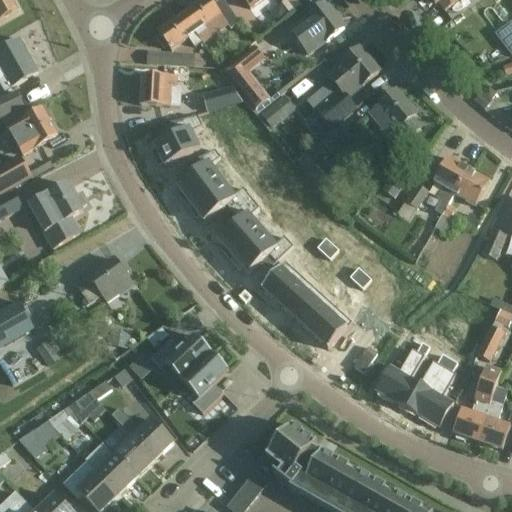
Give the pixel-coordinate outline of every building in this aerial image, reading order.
[(0,0),(0,24),(18,14),(10,0),(0,0)] [(205,0),(184,15),(205,46),(228,28),(230,31),(239,24),(222,0),(215,6),(210,0),(205,0)] [(243,0),(250,11),(265,0),(243,0)] [(430,0),(435,7),(438,4),(445,13),(458,3),(456,0),(430,0)] [(326,5),(291,31),(309,56),(345,30),(326,5)] [(184,15),(158,33),(161,38),(158,40),(165,51),(169,48),(171,52),(189,40),(195,50),(204,43),(184,15)] [(511,56),(511,25),(511,24),(496,36),(511,56)] [(0,80),(0,85),(5,94),(37,76),(17,41),(0,50),(0,72),(2,71),(5,77),(0,80)] [(255,113),(270,102),(248,73),(263,62),(253,50),(224,73),(255,113)] [(355,111),(348,102),(380,73),(360,50),(327,80),(331,83),(308,102),(332,131),(355,111)] [(188,70),(194,70),(195,56),(163,54),(163,68),(188,70)] [(212,71),(194,70),(188,70),(186,87),(211,89),(212,71)] [(142,108),(180,110),(181,89),(176,89),(177,79),(143,77),(142,108)] [(0,120),(24,109),(16,93),(0,100),(0,120)] [(390,138),(399,149),(420,130),(411,120),(416,116),(396,93),(370,115),(390,138)] [(287,96),(265,117),(275,128),(297,107),(287,96)] [(47,114),(43,114),(41,111),(13,127),(7,131),(23,158),(29,154),(57,138),(48,123),(50,120),(47,114)] [(156,152),(153,154),(159,168),(163,166),(165,169),(201,151),(192,134),(200,130),(194,119),(173,124),(179,137),(155,149),(156,152)] [(329,136),(339,149),(350,139),(339,127),(329,136)] [(339,149),(329,136),(320,144),(331,156),(339,149)] [(297,163),(321,193),(338,181),(323,162),(329,158),(320,146),(313,152),(313,151),(297,163)] [(198,172),(177,188),(181,195),(178,197),(187,209),(222,183),(211,168),(218,162),(212,154),(193,164),(198,172)] [(19,157),(0,167),(0,197),(31,180),(19,157)] [(442,218),(443,219),(449,207),(454,197),(455,198),(469,172),(448,160),(433,186),(442,191),(436,202),(440,204),(435,214),(442,218)] [(40,169),(43,175),(53,168),(50,163),(40,169)] [(469,172),(455,198),(475,210),(490,184),(469,172)] [(396,201),(408,183),(397,175),(385,194),(396,201)] [(68,182),(30,204),(46,235),(44,236),(53,252),(83,235),(76,222),(87,216),(83,209),(87,207),(81,197),(78,199),(68,182)] [(222,183),(187,209),(196,222),(199,220),(204,225),(226,209),(231,217),(248,203),(241,193),(233,198),(222,183)] [(417,213),(429,195),(416,187),(405,204),(417,213)] [(0,201),(0,224),(23,211),(13,194),(0,201)] [(238,224),(217,243),(222,248),(220,251),(230,262),(262,233),(250,219),(257,213),(248,203),(231,217),(238,224)] [(435,230),(447,236),(453,224),(449,222),(454,210),(449,207),(443,219),(442,218),(435,230)] [(497,263),(507,238),(492,232),(481,256),(497,263)] [(262,233),(230,262),(240,274),(242,271),(248,277),(268,258),(276,266),(291,251),(282,241),(275,247),(262,233)] [(326,240),(318,249),(325,256),(333,246),(326,240)] [(333,246),(325,256),(331,262),(340,252),(333,246)] [(0,288),(12,282),(0,259),(0,288)] [(76,290),(90,308),(103,299),(107,305),(119,296),(121,298),(133,288),(114,261),(85,283),(71,264),(52,277),(66,297),(76,290)] [(289,261),(262,292),(279,307),(306,277),(289,261)] [(360,270),(351,279),(357,285),(366,276),(360,270)] [(366,276),(357,285),(364,291),(372,281),(366,276)] [(306,277),(279,307),(295,321),(322,291),(306,277)] [(322,291),(295,321),(312,336),(339,306),(322,291)] [(0,351),(34,331),(18,304),(0,314),(0,351)] [(339,306),(312,336),(328,351),(356,321),(339,306)] [(505,336),(492,330),(477,358),(491,365),(505,336)] [(166,367),(183,384),(212,355),(195,338),(179,354),(170,345),(174,342),(173,341),(151,362),(161,373),(162,372),(162,371),(166,367)] [(52,344),(40,352),(50,368),(62,361),(52,344)] [(392,364),(375,393),(397,406),(424,359),(413,353),(404,370),(392,364)] [(193,406),(203,417),(225,396),(224,395),(221,398),(213,389),(229,373),(212,355),(183,384),(199,401),(194,405),(193,406)] [(424,359),(397,406),(419,419),(446,372),(435,366),(426,383),(414,376),(424,359)] [(496,389),(501,372),(486,366),(474,401),(477,402),(472,416),(462,413),(454,436),(456,437),(456,441),(464,444),(468,440),(478,444),(497,390),(496,389)] [(446,372),(419,419),(442,432),(457,401),(446,396),(456,378),(446,372)] [(91,395),(97,403),(112,393),(106,384),(91,395)] [(478,444),(502,452),(510,429),(497,425),(508,394),(497,390),(478,444)] [(97,403),(91,395),(89,396),(75,405),(81,414),(87,420),(101,407),(98,404),(97,403)] [(133,440),(155,464),(174,446),(151,422),(141,432),(119,410),(111,418),(133,440)] [(49,424),(54,432),(70,422),(64,413),(49,424)] [(34,434),(39,443),(54,432),(49,424),(34,434)] [(422,511),(423,511),(396,495),(393,500),(384,495),(387,490),(359,474),(356,479),(348,474),(350,469),(323,453),(321,456),(314,452),(318,447),(293,427),(266,461),(282,473),(278,478),(275,475),(274,477),(291,490),(290,492),(300,498),(301,497),(299,495),(303,490),(304,490),(342,511),(422,511)] [(115,457),(138,481),(155,464),(133,440),(115,457)] [(0,457),(0,470),(11,463),(5,454),(0,457)] [(96,475),(119,499),(138,481),(115,457),(96,475)] [(83,499),(95,511),(105,511),(119,499),(96,475),(87,465),(63,486),(79,503),(83,499)] [(255,471),(250,477),(265,489),(269,482),(255,471)] [(250,477),(245,483),(260,494),(265,489),(250,477)] [(245,483),(241,489),(255,501),(260,494),(245,483)] [(241,489),(236,496),(250,507),(255,501),(241,489)] [(236,496),(231,502),(243,511),(246,511),(250,507),(236,496)] [(67,511),(54,498),(39,511),(67,511)] [(243,511),(231,502),(226,508),(231,511),(243,511)]
